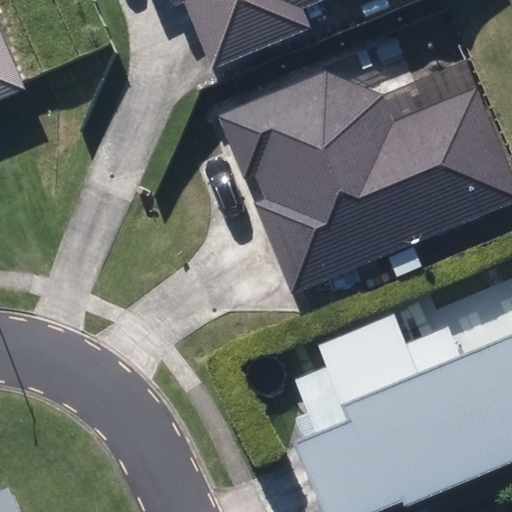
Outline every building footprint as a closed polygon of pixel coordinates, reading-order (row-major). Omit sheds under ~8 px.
[(196,2),(224,69),(323,28),(313,5),(324,0),(184,0),(187,5),(196,2)] [(0,104),(32,90),(0,17),(0,104)] [(268,203),(304,292),(511,206),(511,159),(483,89),(403,122),(393,97),(337,73),(232,116),(257,177),(267,173),(278,199),(268,203)] [(310,443),(339,511),(383,511),(414,500),(416,506),(511,465),(511,339),(473,356),(460,326),(417,344),(406,318),(339,345),(347,364),(309,380),(323,414),(312,418),(320,439),(310,443)] [(0,511),(29,511),(20,488),(7,493),(3,483),(0,483),(0,511)]
